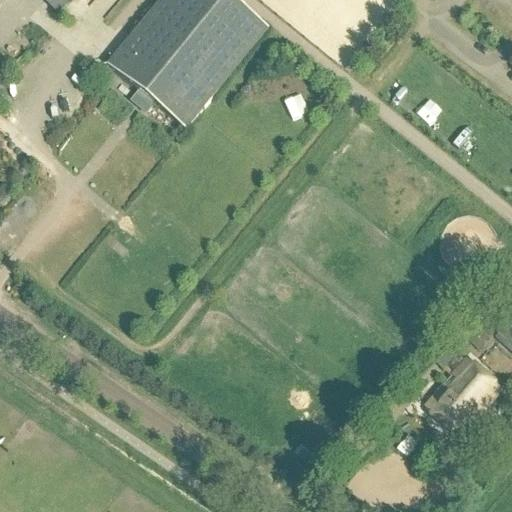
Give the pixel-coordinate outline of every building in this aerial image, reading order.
[(52,0),(46,8),(59,18),(74,0),(52,0)] [(163,0),(107,69),(139,95),(130,106),(146,119),(155,108),(185,132),(267,32),(227,0),(163,0)] [(52,97),(54,79),(40,78),(38,95),(52,97)] [(480,305),(454,335),(478,355),(497,335),(489,329),(497,320),(480,305)] [(497,340),(511,352),(511,332),(507,329),(497,340)] [(423,411),(457,439),(469,425),(473,428),(501,395),(464,364),(423,411)]
